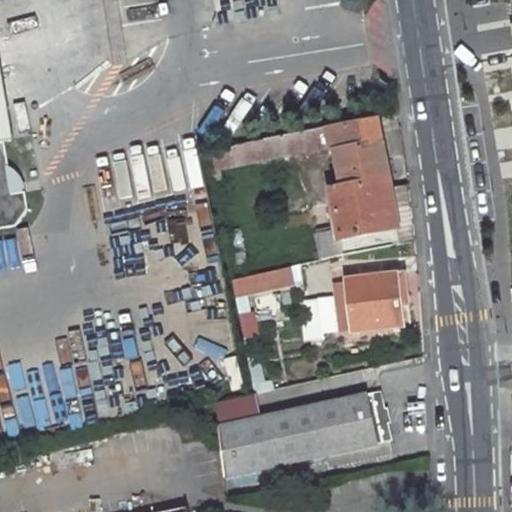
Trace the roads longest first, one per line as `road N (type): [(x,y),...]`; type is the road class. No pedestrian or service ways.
road 1 (tertiary): [(474,379),(417,0)]
road 2 (unknown): [(0,323),(39,317),(65,295),(86,228),(76,152)]
road 3 (unknown): [(76,152),(39,0)]
road 4 (unknown): [(216,88),(76,152)]
road 5 (tertiary): [(477,511),(474,379)]
